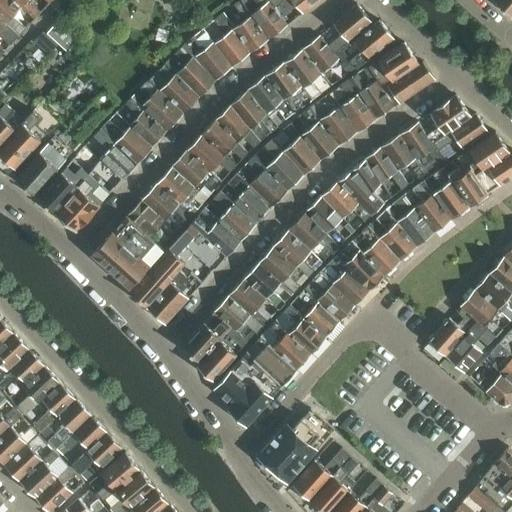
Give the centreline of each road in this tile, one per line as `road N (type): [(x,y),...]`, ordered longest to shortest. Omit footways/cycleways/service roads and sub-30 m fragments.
road 1 (residential): [(460,78),(314,183),(162,346)]
road 2 (residential): [(74,252),(231,84),(343,0)]
road 3 (residential): [(493,426),(370,325),(353,329),(239,450)]
road 4 (residential): [(196,511),(0,296)]
road 5 (residential): [(162,346),(239,450)]
road 6 (residential): [(74,252),(162,346)]
